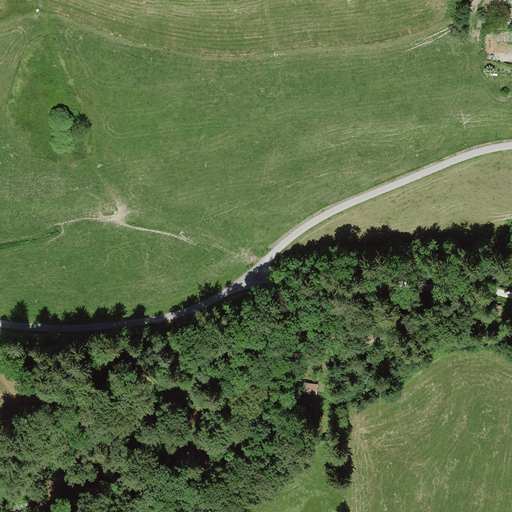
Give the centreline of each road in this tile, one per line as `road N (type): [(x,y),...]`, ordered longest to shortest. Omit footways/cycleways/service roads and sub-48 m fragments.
road 1 (residential): [(511,147),(338,208),(250,275)]
road 2 (track): [(250,275),(511,294)]
road 3 (unclassified): [(0,324),(94,327),(160,318),(202,305),(250,275)]
